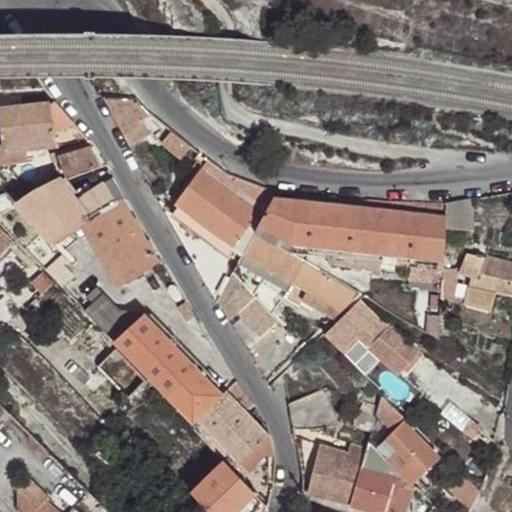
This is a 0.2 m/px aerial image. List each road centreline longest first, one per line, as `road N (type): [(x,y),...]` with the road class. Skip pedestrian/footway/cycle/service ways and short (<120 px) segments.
road 1 (residential): [(278,511),(288,471),(274,411),(44,24)]
road 2 (residential): [(44,24),(86,13),(115,30),(163,95),(247,165),(369,184),(511,173)]
